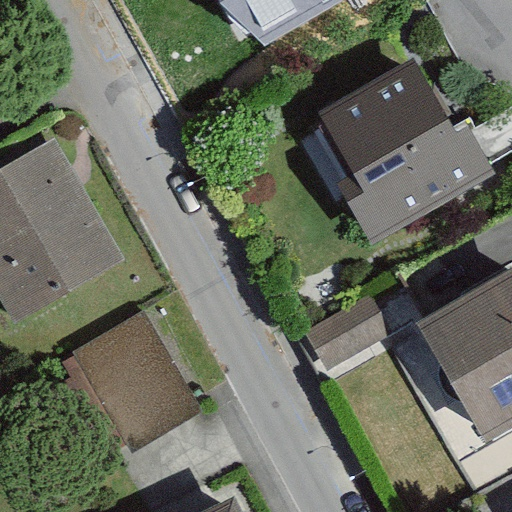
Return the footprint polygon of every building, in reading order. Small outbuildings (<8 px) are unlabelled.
[(355,0),(229,0),(262,56),(357,2),(355,0)] [(429,69),(324,129),(392,248),(497,188),(429,69)] [(132,270),(60,146),(0,180),(0,299),(20,334),(132,270)] [(376,296),(316,327),(337,367),(396,337),(376,296)] [(511,305),(435,349),(499,462),(511,454),(511,305)] [(209,417),(151,318),(76,361),(78,366),(61,376),(112,463),(129,454),(133,461),(209,417)]
